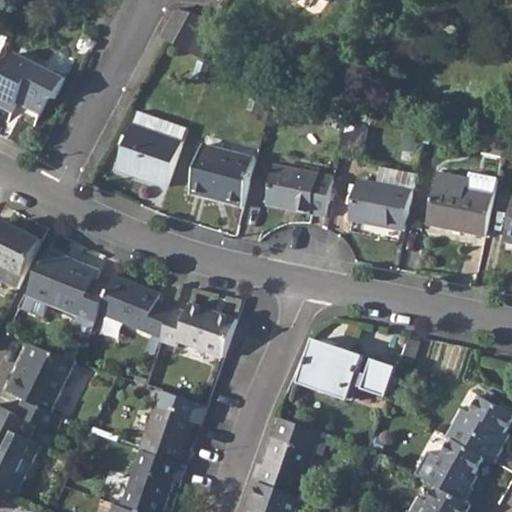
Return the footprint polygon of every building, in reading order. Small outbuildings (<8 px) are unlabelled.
[(163,38),(203,59),(212,41),(201,35),(209,18),(178,9),(163,38)] [(0,57),(9,40),(0,34),(0,57)] [(59,51),(53,68),(70,74),(76,57),(59,51)] [(0,89),(0,107),(14,114),(19,104),(41,116),(49,100),(56,100),(67,79),(19,53),(0,89)] [(119,169),(169,186),(189,128),(139,111),(130,137),(127,147),(119,169)] [(363,158),(368,130),(346,125),(340,153),(363,158)] [(486,154),(503,158),(507,136),(490,132),(486,154)] [(507,136),(503,158),(511,160),(511,134),(508,133),(507,136)] [(127,147),(130,137),(124,135),(121,145),(127,147)] [(205,145),(192,193),(245,207),(258,159),(205,145)] [(276,166),(268,205),(327,217),(335,178),(276,166)] [(378,184),(414,192),(418,174),(382,167),(378,184)] [(438,171),(429,220),(445,224),(445,227),(487,236),(499,179),(471,173),(469,178),(438,171)] [(353,219),(407,230),(414,192),(378,184),(361,180),(360,186),(355,205),(353,219)] [(348,204),(355,205),(360,186),(353,184),(348,204)] [(0,279),(19,289),(43,241),(8,223),(3,232),(0,230),(0,279)] [(79,331),(93,337),(102,313),(112,286),(98,280),(102,271),(50,250),(29,296),(28,295),(21,307),(46,317),(51,304),(84,317),(79,331)] [(112,286),(102,313),(164,338),(174,307),(160,302),(163,295),(117,276),(112,286)] [(181,342),(225,358),(239,320),(192,303),(189,313),(174,307),(164,338),(163,341),(179,347),(181,342)] [(356,386),(389,400),(400,369),(376,360),(370,376),(361,372),(366,357),(316,341),(301,383),(351,400),(356,386)] [(39,426),(57,435),(65,419),(54,413),(79,362),(41,349),(32,344),(20,369),(24,372),(13,393),(25,399),(17,415),(39,426)] [(487,458),(492,461),(500,447),(511,426),(511,413),(482,397),(473,414),(457,441),(487,458)] [(36,465),(44,447),(31,441),(39,426),(17,415),(0,406),(0,484),(20,495),(29,478),(21,474),(28,461),(36,465)] [(144,451),(187,466),(193,450),(187,448),(197,419),(158,406),(142,450),(144,451)] [(454,439),(457,441),(473,414),(464,408),(448,436),(454,439)] [(255,481),(300,496),(315,453),(322,456),(329,435),(282,418),(266,466),(261,465),(255,481)] [(438,486),(467,502),(475,489),(471,487),(487,458),(457,441),(454,439),(443,459),(430,452),(417,475),(438,486)] [(492,461),(497,463),(504,450),(500,447),(492,461)] [(124,508),(136,511),(164,511),(176,481),(182,483),(187,466),(144,451),(124,508)] [(21,474),(29,478),(36,465),(28,461),(21,474)] [(296,511),(302,497),(300,496),(255,481),(249,497),(254,499),(249,511),(296,511)] [(471,511),(474,507),(467,502),(438,486),(429,503),(420,498),(412,511),(411,511),(409,510),(408,511),(471,511)]
